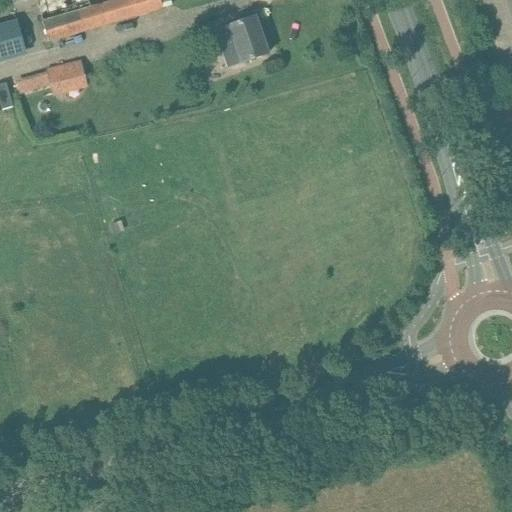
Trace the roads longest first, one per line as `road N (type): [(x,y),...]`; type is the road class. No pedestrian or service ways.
road 1 (tertiary): [(0,499),(458,364)]
road 2 (tertiary): [(490,299),(397,0)]
